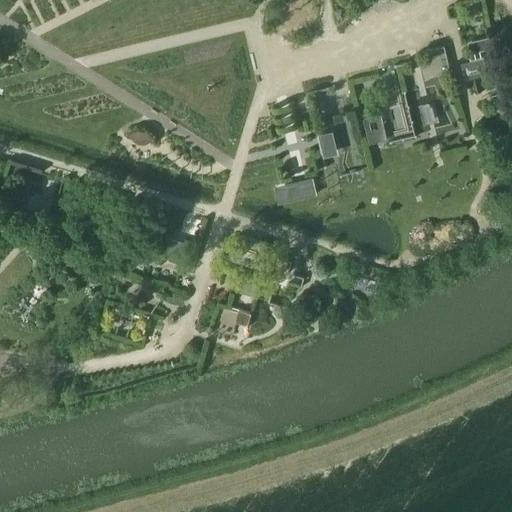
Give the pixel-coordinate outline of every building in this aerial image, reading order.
[(469,40),(473,60),(465,61),(467,73),(492,68),(486,37),(469,40)] [(427,50),(431,66),(448,62),(444,46),(427,50)] [(369,146),(386,145),(383,105),(374,106),(372,76),(350,78),(352,101),(366,100),(369,146)] [(420,105),(426,127),(449,121),(443,99),(420,105)] [(322,155),(338,154),(335,130),(319,132),(322,155)] [(249,293),(256,295),(260,284),(252,281),(249,293)] [(147,305),(141,295),(135,298),(141,308),(147,305)]
